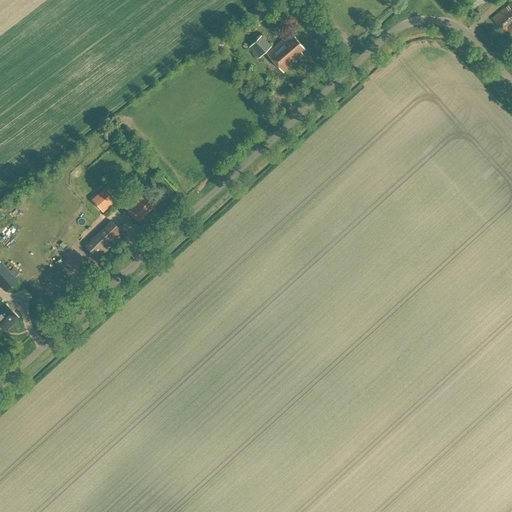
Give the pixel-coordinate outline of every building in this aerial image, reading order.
[(503,33),(507,29),(511,34),(511,32),(511,2),(492,19),(503,33)] [(305,48),(291,32),(266,53),(283,72),(303,54),(301,51),(305,48)] [(260,57),(271,46),(261,36),(249,47),(260,57)] [(117,200),(105,187),(92,199),(103,212),(117,200)] [(155,201),(146,191),(126,210),(139,222),(155,205),(153,203),(155,201)] [(113,222),(86,247),(99,260),(126,234),(113,222)] [(0,261),(0,285),(5,291),(17,280),(0,261)] [(18,317),(5,303),(0,308),(0,331),(4,327),(6,329),(18,317)]
